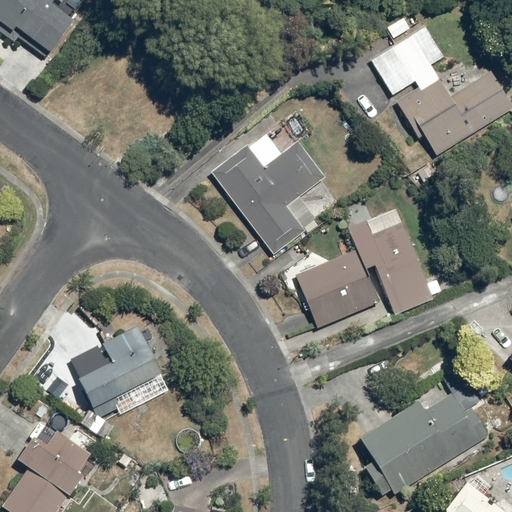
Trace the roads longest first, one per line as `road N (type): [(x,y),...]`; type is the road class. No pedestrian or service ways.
road 1 (residential): [(104,190),(204,271),(241,316),(292,452),(294,511)]
road 2 (residential): [(104,190),(0,340)]
road 3 (residential): [(0,112),(104,190)]
